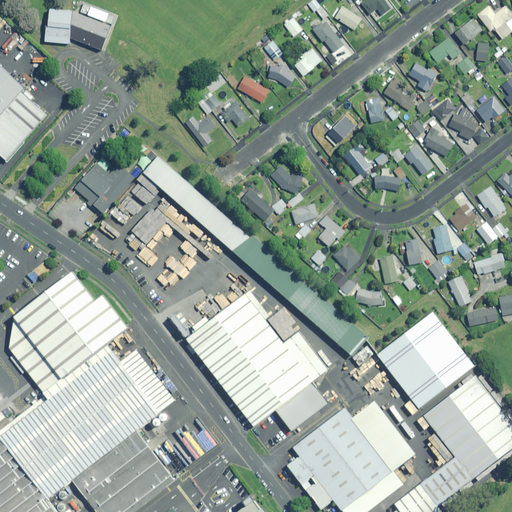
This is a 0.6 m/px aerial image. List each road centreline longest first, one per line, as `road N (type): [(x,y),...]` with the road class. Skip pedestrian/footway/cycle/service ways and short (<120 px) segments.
road 1 (residential): [(292,511),(123,288),(0,199)]
road 2 (residential): [(511,137),(424,205),(390,218),(356,207),(288,123)]
road 3 (residential): [(445,0),(288,123)]
